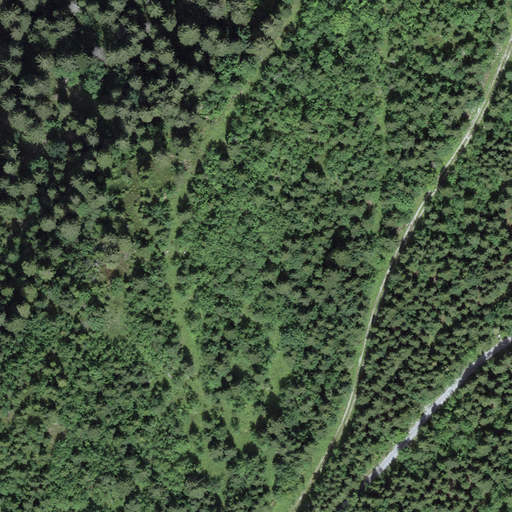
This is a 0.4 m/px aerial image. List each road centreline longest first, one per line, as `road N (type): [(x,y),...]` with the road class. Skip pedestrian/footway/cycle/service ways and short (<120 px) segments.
road 1 (track): [(511,40),(479,118),(408,232),(376,306),(350,407),(291,511)]
road 2 (track): [(338,511),(476,365),(511,338)]
